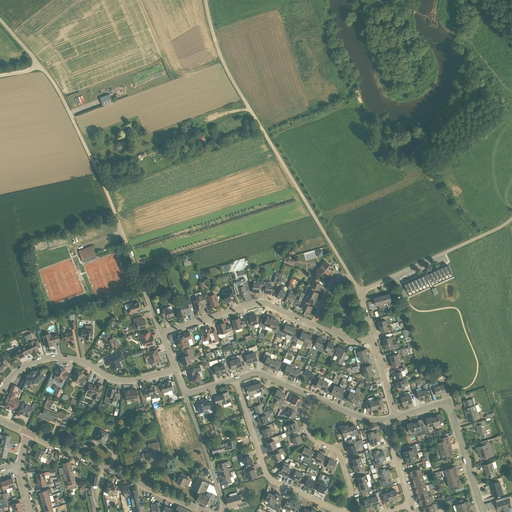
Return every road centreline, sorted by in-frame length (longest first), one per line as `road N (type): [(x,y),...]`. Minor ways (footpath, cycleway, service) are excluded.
road 1 (unclassified): [(349,275),(227,72),(205,0)]
road 2 (unclassified): [(112,207),(66,106),(0,20)]
road 3 (residential): [(0,394),(16,372),(52,358),(131,380),(175,369)]
road 4 (tertiary): [(202,510),(29,434)]
road 5 (residential): [(235,378),(272,481),(338,511)]
road 6 (unclassified): [(358,291),(511,217)]
road 7 (residential): [(395,416),(447,401),(481,511)]
road 8 (residential): [(312,324),(264,302),(161,332)]
road 9 (residential): [(161,332),(112,207)]
road 10 (residential): [(345,511),(350,490),(337,451),(315,440),(304,421),(311,397)]
road 11 (residential): [(222,511),(185,394)]
